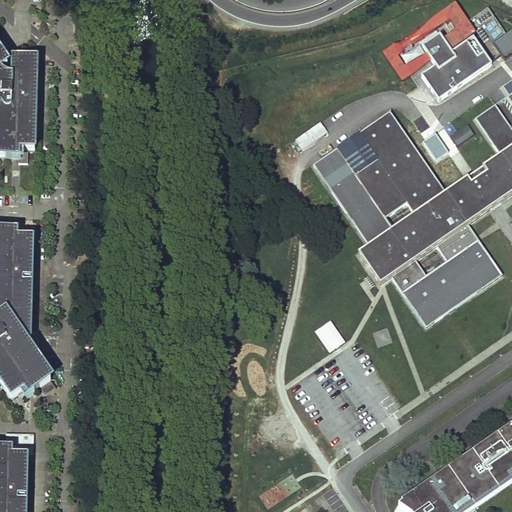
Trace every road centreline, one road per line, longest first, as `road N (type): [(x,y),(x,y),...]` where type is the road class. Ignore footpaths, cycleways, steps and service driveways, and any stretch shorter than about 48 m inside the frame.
road 1 (residential): [(55,210),(58,511)]
road 2 (residential): [(0,6),(59,55),(64,70),(55,210)]
road 3 (primary): [(222,0),(289,18),(343,0)]
